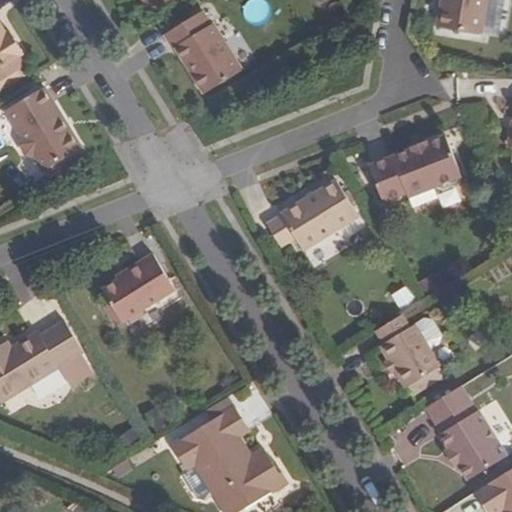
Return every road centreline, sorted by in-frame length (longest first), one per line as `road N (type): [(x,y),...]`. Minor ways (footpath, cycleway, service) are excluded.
road 1 (residential): [(173,190),(372,511)]
road 2 (residential): [(173,190),(386,99),(401,0)]
road 3 (residential): [(56,0),(173,190)]
road 4 (residential): [(0,258),(173,190)]
